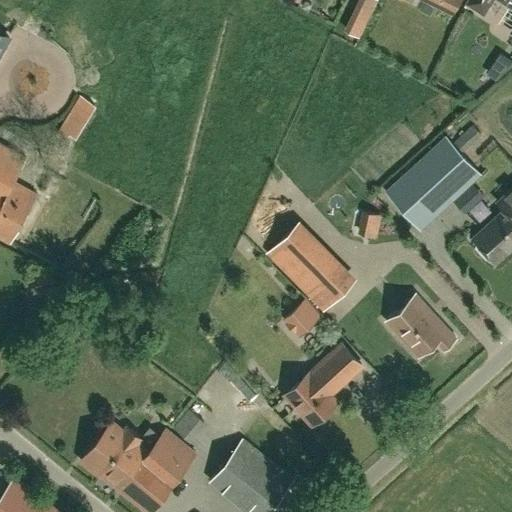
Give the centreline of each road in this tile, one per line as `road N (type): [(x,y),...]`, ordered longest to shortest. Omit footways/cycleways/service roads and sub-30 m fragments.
road 1 (unclassified): [(329,511),(511,347)]
road 2 (unclassified): [(99,511),(0,429)]
